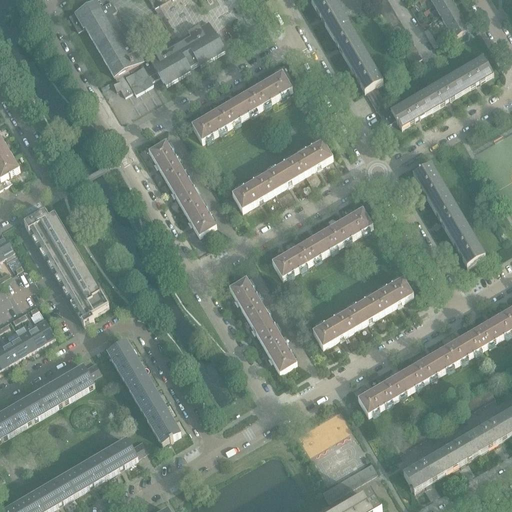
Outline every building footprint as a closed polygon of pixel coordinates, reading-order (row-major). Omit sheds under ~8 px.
[(104,0),(101,2),(75,17),(84,32),(86,31),(115,81),(118,86),(114,87),(116,94),(121,93),(125,100),(133,96),(133,95),(134,94),(136,99),(154,88),(152,85),(160,80),(163,84),(166,90),(192,74),(190,72),(199,67),(200,70),(226,54),(208,24),(200,29),(199,28),(188,35),(188,36),(182,40),(183,42),(180,44),(179,44),(178,43),(175,45),(174,46),(174,47),(166,52),(165,49),(153,56),(154,59),(149,61),(145,64),(144,65),(138,54),(133,44),(132,45),(129,39),(127,35),(116,17),(117,17),(112,7),(111,8),(106,0),(104,0)] [(147,0),(155,12),(160,9),(174,0),(147,0)] [(318,18),(321,22),(322,24),(322,23),(329,36),(348,25),(332,0),(319,0),(311,5),(311,6),(312,6),(319,18),(318,18)] [(386,0),(383,0),(375,5),(378,10),(389,4),(386,0)] [(449,0),(443,0),(433,6),(440,17),(455,9),(449,0)] [(389,4),(378,10),(382,15),(392,9),(389,4)] [(392,9),(382,15),(385,20),(395,14),(392,9)] [(415,19),(419,17),(415,9),(411,12),(415,19)] [(455,9),(440,17),(446,29),(462,20),(455,9)] [(395,14),(385,20),(388,26),(398,20),(395,14)] [(71,19),(70,20),(79,35),(84,32),(75,17),(71,19)] [(419,17),(415,19),(420,27),(424,24),(419,17)] [(398,20),(388,26),(391,31),(401,25),(398,20)] [(462,20),(446,29),(454,41),(469,33),(462,20)] [(347,66),(365,55),(348,25),(329,36),(337,48),(336,48),(340,54),(347,66)] [(401,25),(391,31),(394,36),(404,30),(401,25)] [(248,33),(251,38),(261,32),(258,27),(248,33)] [(397,41),(407,35),(404,30),(394,36),(397,41)] [(429,42),(433,40),(428,31),(424,34),(429,42)] [(407,35),(397,41),(400,46),(410,40),(407,35)] [(410,40),(400,46),(403,51),(413,45),(410,40)] [(433,40),(429,42),(434,51),(438,48),(433,40)] [(403,51),(406,57),(416,51),(413,45),(403,51)] [(406,57),(409,62),(419,56),(416,51),(406,57)] [(365,55),(347,66),(354,78),(354,79),(355,80),(357,84),(358,84),(365,96),(365,97),(366,96),(377,90),(384,86),(365,55)] [(412,67),(422,61),(419,56),(409,62),(412,67)] [(453,78),(464,96),(475,89),(475,90),(476,89),(476,88),(480,86),(480,87),(481,86),(493,79),(494,79),(483,61),(453,78)] [(262,89),(253,95),(263,112),(293,94),(283,77),(267,86),(266,87),(263,89),(262,89)] [(422,96),(433,114),(445,107),(445,108),(446,107),(445,106),(449,104),(450,105),(451,104),(464,96),(453,78),(422,96)] [(377,90),(366,96),(369,101),(380,95),(377,90)] [(233,106),(222,112),(233,130),(263,112),(253,95),(237,104),(234,106),(233,106)] [(369,101),(372,107),(383,100),(380,95),(369,101)] [(433,114),(422,96),(391,115),(396,124),(402,133),(402,132),(414,125),(415,125),(415,124),(419,122),(419,123),(420,122),(433,114)] [(376,112),(377,111),(386,106),(383,100),(372,107),(376,112)] [(386,130),(396,124),(391,115),(387,108),(377,114),(386,130)] [(204,123),(192,130),(202,147),(233,130),(222,112),(209,120),(204,123)] [(2,142),(0,143),(0,181),(2,185),(9,181),(20,174),(2,142)] [(167,145),(149,155),(157,167),(157,168),(159,172),(166,184),(183,174),(167,145)] [(323,146),(293,163),(303,181),(317,173),(321,170),(322,170),(333,163),(323,146)] [(293,163),(263,181),(273,198),(288,190),(289,189),(293,187),(303,181),(293,163)] [(421,192),(424,197),(424,198),(432,210),(450,199),(449,199),(432,169),(413,179),(413,180),(414,180),(421,192)] [(183,174),(166,184),(173,196),(174,197),(176,200),(176,201),(183,213),(200,203),(183,174)] [(0,193),(5,191),(12,186),(9,181),(2,185),(0,181),(0,193)] [(263,181),(233,199),(243,216),(259,207),(264,204),(273,198),(263,181)] [(438,222),(441,227),(442,228),(449,240),(467,230),(467,229),(467,230),(449,200),(450,200),(450,199),(432,210),(439,222),(438,222)] [(200,203),(183,213),(190,225),(193,229),(193,230),(200,241),(217,231),(200,203)] [(342,226),(333,232),(343,249),(373,231),(363,214),(347,223),(347,224),(343,226),(342,226)] [(109,311),(55,219),(50,223),(46,216),(25,229),(29,236),(31,235),(35,240),(32,242),(37,249),(39,248),(42,253),(40,255),(44,262),(46,260),(50,266),(47,268),(52,275),(54,273),(57,279),(55,280),(59,288),(62,286),(65,292),(63,293),(67,301),(69,299),(73,305),(70,306),(74,314),(77,312),(80,318),(78,319),(84,330),(94,324),(92,321),(109,311)] [(456,253),(459,258),(460,259),(460,258),(467,270),(467,271),(486,260),(485,260),(467,230),(468,230),(467,230),(449,240),(457,253),(456,253)] [(313,243),(303,249),(313,267),(343,249),(333,232),(318,240),(318,241),(314,243),(313,243)] [(8,266),(18,260),(5,240),(0,243),(0,252),(6,263),(8,266)] [(285,260),(273,267),(283,284),(313,267),(303,249),(289,257),(289,258),(285,260)] [(246,321),(264,311),(247,283),(230,292),(246,321)] [(404,283),(373,301),(384,318),(398,310),(402,307),(414,300),(404,283)] [(373,301),(343,318),(353,336),(369,327),(373,324),(384,318),(373,301)] [(264,311),(246,321),(264,351),(281,341),(264,311)] [(474,335),(485,353),(511,336),(511,329),(505,317),(474,335)] [(343,318),(313,336),(323,353),(340,344),(340,343),(344,341),(345,341),(353,336),(343,318)] [(56,341),(44,321),(35,326),(37,330),(47,347),(56,341)] [(28,335),(38,352),(47,347),(37,330),(28,335)] [(19,340),(29,357),(38,352),(28,335),(19,340)] [(447,352),(457,369),(485,353),(474,335),(447,352)] [(10,345),(20,362),(29,357),(19,340),(10,345)] [(281,341),(264,351),(280,378),(297,368),(281,341)] [(2,351),(12,368),(20,362),(10,345),(2,351)] [(145,378),(127,347),(109,358),(127,389),(145,378)] [(0,351),(0,367),(3,373),(12,368),(2,351),(0,351)] [(416,369),(426,387),(457,369),(447,352),(416,369)] [(96,366),(95,367),(90,370),(97,380),(102,377),(96,366)] [(386,387),(396,405),(426,387),(416,369),(386,387)] [(85,373),(91,384),(97,380),(90,370),(85,373)] [(54,390),(64,408),(95,390),(91,384),(85,373),(84,372),(54,390)] [(145,378),(127,389),(145,420),(163,408),(145,378)] [(396,405),(386,387),(358,403),(368,421),(396,405)] [(64,408),(54,390),(23,408),(34,426),(64,408)] [(484,396),(490,406),(495,403),(489,393),(484,396)] [(479,399),(485,409),(490,406),(484,396),(479,399)] [(474,402),(480,412),(485,409),(479,399),(474,402)] [(469,405),(475,415),(480,412),(474,402),(469,405)] [(464,408),(469,418),(475,415),(469,405),(464,408)] [(34,426),(23,408),(0,421),(0,437),(3,444),(34,426)] [(181,439),(163,408),(145,420),(160,445),(163,450),(164,449),(170,445),(171,447),(174,445),(173,443),(181,439)] [(469,418),(464,408),(458,411),(464,421),(469,418)] [(469,440),(480,458),(511,439),(511,432),(504,419),(469,440)] [(420,433),(426,443),(431,440),(425,430),(420,433)] [(415,436),(421,446),(426,443),(420,433),(415,436)] [(410,439),(415,449),(421,446),(415,436),(410,439)] [(405,442),(410,452),(415,449),(410,439),(405,442)] [(435,460),(445,478),(480,458),(469,440),(435,460)] [(399,445),(405,455),(410,452),(405,442),(399,445)] [(138,463),(131,452),(127,445),(96,463),(107,482),(138,463)] [(143,459),(149,456),(142,445),(137,449),(143,459)] [(394,449),(400,458),(405,455),(399,445),(394,449)] [(131,452),(138,463),(143,459),(137,449),(131,452)] [(445,478),(435,460),(404,478),(415,496),(445,478)] [(107,482),(96,463),(66,481),(77,499),(107,482)] [(372,480),(378,477),(372,467),(366,470),(372,480)] [(361,473),(367,483),(372,480),(366,470),(361,473)] [(356,476),(362,487),(367,483),(361,473),(356,476)] [(362,487),(356,476),(350,480),(356,490),(362,487)] [(345,483),(351,493),(356,490),(350,480),(345,483)] [(55,511),(77,499),(66,481),(36,499),(43,511),(55,511)] [(351,493),(345,483),(339,486),(345,496),(351,493)] [(334,489),(340,499),(345,496),(339,486),(334,489)] [(328,492),(334,502),(340,499),(334,489),(328,492)] [(334,502),(328,492),(323,495),(329,505),(334,502)] [(43,511),(36,499),(13,511),(43,511)] [(376,511),(376,510),(372,504),(372,503),(356,511),(376,511)]
